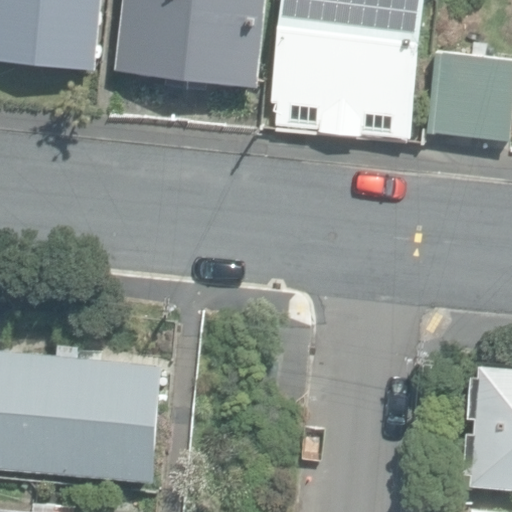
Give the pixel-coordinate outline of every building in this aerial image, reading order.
[(0,0),(0,51),(96,60),(101,0),(0,0)] [(163,76),(206,81),(207,70),(258,76),(267,0),(122,0),(115,59),(164,65),(163,76)] [(290,0),(278,120),(418,135),(431,0),(290,0)] [(432,130),(511,139),(511,56),(439,50),(432,130)] [(0,465),(161,479),(171,361),(85,354),(85,345),(62,343),(61,351),(0,345),(0,465)] [(255,396),(274,398),(280,360),(260,357),(255,396)] [(473,480),(511,482),(511,359),(480,357),(480,368),(473,367),(466,467),(474,468),(473,480)] [(0,501),(0,511),(130,511),(59,507),(59,497),(37,496),(36,504),(0,501)] [(511,511),(511,504),(476,501),(474,511),(511,511)]
